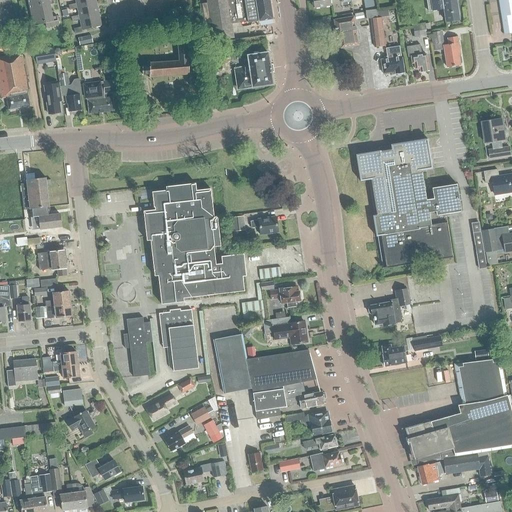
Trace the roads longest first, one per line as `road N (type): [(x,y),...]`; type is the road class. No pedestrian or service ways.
road 1 (tertiary): [(387,469),(344,343),(306,136)]
road 2 (residential): [(178,511),(387,469)]
road 3 (tertiary): [(74,137),(161,139),(275,115)]
road 4 (residential): [(96,334),(74,137)]
road 5 (residential): [(169,511),(159,477),(108,384),(96,334)]
road 6 (tertiary): [(320,109),(491,83)]
